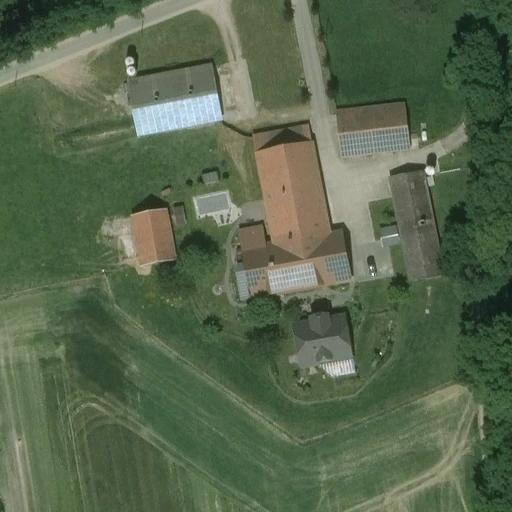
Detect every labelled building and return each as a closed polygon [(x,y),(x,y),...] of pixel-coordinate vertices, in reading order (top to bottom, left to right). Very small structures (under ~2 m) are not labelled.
[(224,123),(214,62),(127,77),(137,138),(224,123)] [(406,103),(337,109),(341,160),(411,154),(406,103)] [(331,232),(311,125),(255,136),(271,225),(239,230),(252,303),(354,286),(343,230),(331,232)] [(445,281),(426,174),(392,180),(411,287),(445,281)] [(178,261),(169,208),(132,215),(141,268),(178,261)] [(357,365),(349,314),(332,317),(331,314),(310,318),(311,323),(294,326),(301,374),(357,365)]
